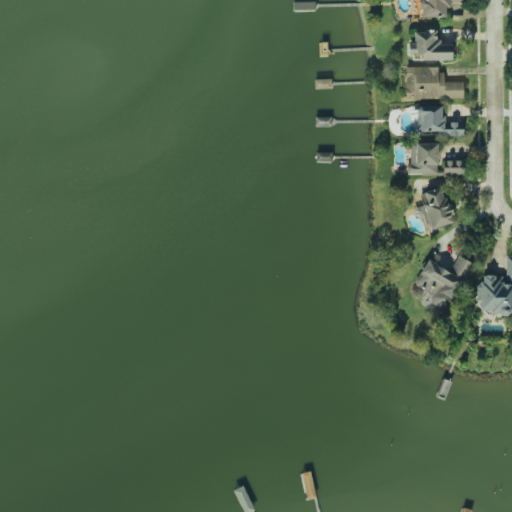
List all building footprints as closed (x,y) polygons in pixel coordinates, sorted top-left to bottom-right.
[(445,17),(445,6),(461,6),(461,0),(418,0),(418,17),(445,17)] [(450,60),(450,44),(436,44),(436,31),(410,31),(410,59),(450,60)] [(436,67),(404,67),(404,99),(462,99),(462,82),(442,81),(442,73),(436,73),(436,67)] [(442,106),(416,105),(415,130),(440,130),(440,136),(461,136),(462,122),(441,122),(442,106)] [(442,175),(462,175),(462,161),(441,161),(442,175)] [(451,223),(442,187),(418,193),(428,229),(451,223)] [(511,254),(505,255),(504,276),(479,275),(479,313),(511,313),(511,254)] [(425,259),(410,289),(447,307),(469,262),(457,255),(449,271),(425,259)]
